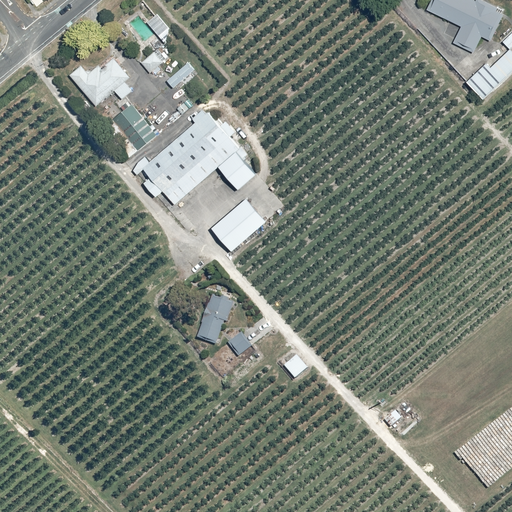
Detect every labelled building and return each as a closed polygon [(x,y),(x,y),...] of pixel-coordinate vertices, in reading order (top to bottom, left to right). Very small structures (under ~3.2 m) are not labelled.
[(505,14),(476,0),(433,0),(429,10),(463,26),(456,42),(476,52),(483,37),(493,41),(505,14)] [(158,13),(149,20),(147,22),(151,26),(165,43),(176,33),(158,13)] [(488,62),(469,81),(485,98),(511,72),(511,33),(504,41),(511,48),(493,66),(488,62)] [(163,61),(155,51),(142,62),(151,72),(163,61)] [(131,77),(114,58),(103,69),(99,65),(89,73),(82,65),(71,74),(97,105),(115,90),(123,99),(133,91),(126,82),(131,77)] [(195,69),(188,62),(168,80),(174,87),(195,69)] [(130,157),(139,150),(158,135),(133,104),(114,120),(115,121),(133,143),(124,150),(130,157)] [(209,112),(144,168),(175,205),(219,167),(238,189),(258,173),(238,151),(242,147),(209,112)] [(268,220),(248,198),(214,227),(234,250),(268,220)] [(198,337),(217,344),(225,321),(228,322),(235,302),(214,294),(198,337)] [(242,331),(227,342),(239,357),(253,346),(242,331)] [(308,367),(298,354),(285,364),(296,377),(308,367)] [(402,416),(396,409),(385,419),(392,426),(402,416)]
